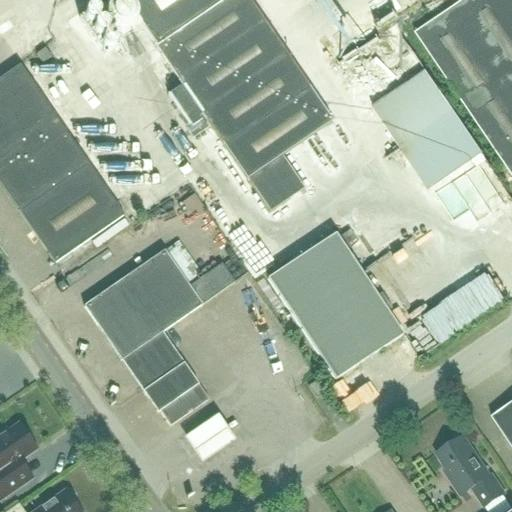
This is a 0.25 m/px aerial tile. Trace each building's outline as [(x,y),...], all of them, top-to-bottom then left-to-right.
[(67,0),(57,0),(44,3),(49,23),(71,18),(67,0)] [(285,58),(245,0),(115,0),(99,11),(101,13),(97,16),(93,10),(78,19),(103,56),(122,44),(130,57),(151,44),(223,149),(269,215),(304,191),(281,158),(331,124),(285,58)] [(511,0),(466,0),(415,35),(511,177),(511,0)] [(0,24),(0,39),(2,50),(40,43),(38,31),(21,34),(19,22),(0,24)] [(53,48),(63,73),(81,66),(71,41),(53,48)] [(483,156),(421,66),(380,95),(385,102),(372,111),(429,194),(483,156)] [(123,218),(19,68),(0,80),(0,187),(20,216),(23,214),(34,229),(31,232),(54,265),(123,218)] [(334,382),(402,337),(334,236),(266,281),(334,382)] [(185,284),(163,253),(83,308),(121,363),(162,334),(234,285),(221,266),(209,274),(205,269),(199,273),(185,284)] [(292,380),(299,376),(290,357),(282,361),(292,380)] [(141,392),(157,415),(159,414),(169,428),(208,402),(182,363),(141,392)] [(316,399),(324,394),(317,382),(308,388),(316,399)] [(466,417),(478,409),(465,390),(453,399),(466,417)] [(511,405),(492,419),(511,448),(511,405)] [(216,417),(182,440),(199,466),(233,443),(216,417)] [(36,451),(18,426),(7,433),(5,431),(0,434),(0,501),(31,480),(19,462),(36,451)] [(489,478),(463,439),(437,457),(454,481),(451,483),(461,498),(472,490),(485,509),(505,495),(491,476),(489,478)] [(77,511),(64,493),(36,511),(77,511)]
